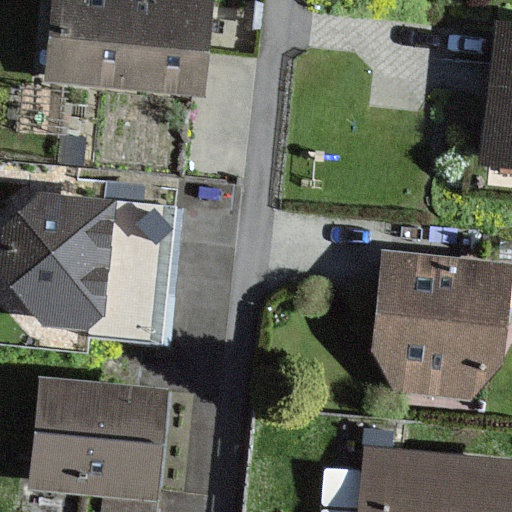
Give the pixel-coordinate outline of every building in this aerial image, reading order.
[(58,0),(50,78),(194,93),(200,34),(203,0),(58,0)] [(511,29),(501,28),(488,156),(511,158),(511,29)] [(3,275),(47,322),(157,333),(169,209),(44,197),(12,227),(3,275)] [(387,258),(378,356),(402,384),(470,392),(497,358),(505,269),(387,258)] [(154,442),(159,398),(107,392),(46,385),(34,484),(148,497),(154,442)] [(506,511),(511,470),(511,469),(371,453),(363,511),(506,511)] [(355,511),(360,462),(330,459),(325,511),(355,511)]
